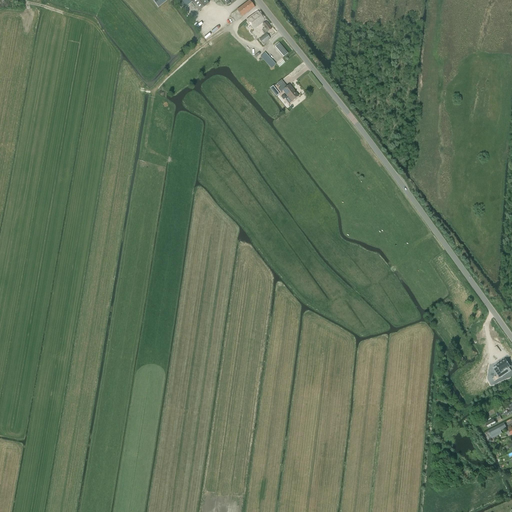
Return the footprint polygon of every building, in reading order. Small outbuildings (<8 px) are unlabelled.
[(186,7),(192,2),(199,11),(209,4),(206,0),(181,0),(185,5),(186,7)] [(242,17),(255,7),(250,1),(237,11),(242,17)] [(259,23),(260,25),(265,21),(258,12),(252,16),(257,23),(258,24),(259,23)] [(246,21),(254,30),(258,27),(259,26),(260,25),(259,23),(258,24),(257,23),(252,16),(246,21)] [(265,29),(262,31),(265,34),(268,32),(272,29),(266,22),(262,26),(265,29)] [(203,23),(197,26),(200,34),(207,31),(203,23)] [(216,25),(210,30),(213,35),(219,30),(216,25)] [(209,32),(203,35),(206,40),(212,36),(209,32)] [(263,44),(270,39),(267,34),(259,40),(263,44)] [(275,47),(283,57),(288,54),(279,43),(275,47)] [(272,69),(276,65),(265,53),(260,57),(272,69)] [(299,96),(290,85),(287,87),(285,84),(278,89),(281,92),(283,91),(289,97),(286,100),(289,104),(292,102),(299,96)] [(273,86),(270,88),(276,96),(279,94),(273,86)] [(507,368),(511,365),(506,359),(497,365),(501,372),(498,374),(500,377),(509,372),(507,368)] [(496,424),(494,419),(486,424),(488,428),(496,424)] [(504,423),(489,431),(492,438),(501,433),(500,431),(506,428),(504,423)]
